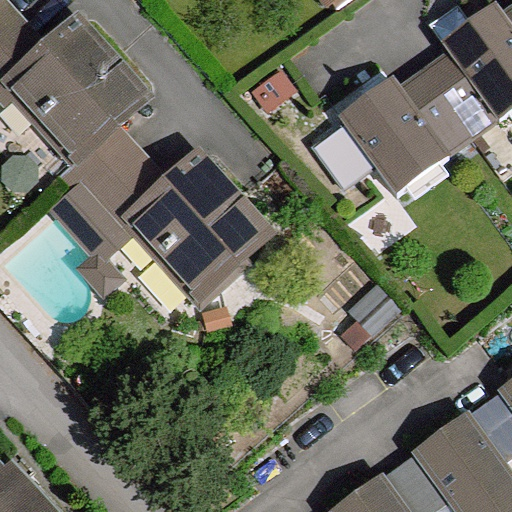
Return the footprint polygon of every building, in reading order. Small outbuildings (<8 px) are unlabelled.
[(14,97),(77,169),(121,131),(151,105),(77,22),(46,50),(1,0),(0,0),(0,95),(7,103),(14,97)] [(511,116),(511,18),(506,23),(498,12),(449,47),(457,58),(402,97),(395,87),(347,122),(400,196),(511,116)] [(293,91),(282,77),(259,95),(270,109),(293,91)] [(121,131),(77,169),(64,180),(77,195),(54,214),(95,260),(93,260),(80,271),(94,287),(107,301),(126,283),(107,263),(138,236),(204,310),(274,242),(200,160),(171,186),(121,131)] [(401,313),(378,290),(353,315),(376,338),(401,313)] [(511,400),(508,396),(471,422),(507,471),(511,467),(511,400)] [(511,511),(511,477),(507,471),(471,422),(422,458),(457,506),(461,511),(511,511)] [(59,511),(0,450),(0,511),(59,511)] [(385,483),(405,511),(448,511),(457,506),(422,458),(385,483)] [(405,511),(385,483),(345,511),(405,511)]
